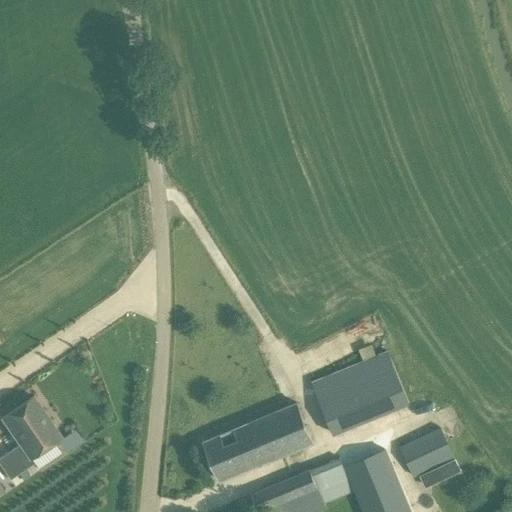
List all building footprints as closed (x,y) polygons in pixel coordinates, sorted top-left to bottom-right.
[(333,434),(408,403),(386,351),(312,381),(333,434)] [(29,458),(60,437),(32,396),(1,418),(18,444),(0,456),(0,466),(9,479),(18,473),(25,468),(33,463),(29,458)] [(296,403),(287,407),(203,441),(219,480),(312,442),(296,403)] [(440,426),(399,446),(413,478),(419,475),(455,458),(440,426)] [(376,511),(407,499),(384,443),(343,459),(365,511),(376,511)] [(312,511),(326,507),(324,503),(354,492),(340,457),(310,469),(264,488),(273,511),(312,511)] [(455,458),(419,475),(425,487),(461,470),(459,467),(455,458)] [(25,468),(18,473),(22,480),(30,475),(25,468)]
